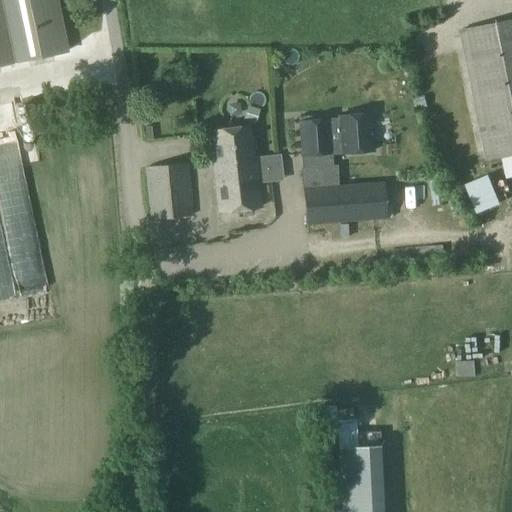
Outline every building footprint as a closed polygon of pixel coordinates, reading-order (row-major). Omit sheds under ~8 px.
[(57,0),(0,0),(0,66),(68,52),(57,0)] [(485,161),(511,155),(511,18),(458,31),(485,161)] [(338,118),(300,121),(303,167),(302,167),(303,187),(302,187),(305,225),(386,220),(384,181),(337,184),(335,165),(331,165),(330,151),(340,151),(340,153),(373,151),(370,114),(338,116),(338,118)] [(439,135),(473,129),(471,121),(437,127),(439,135)] [(261,207),(255,156),(254,157),(250,126),(209,131),(213,161),(211,161),(217,212),(261,207)] [(150,220),(193,215),(188,161),(144,166),(150,220)] [(261,254),(205,256),(206,265),(261,263),(261,254)] [(166,375),(375,363),(371,305),(163,316),(166,375)] [(478,419),(494,413),(490,404),(475,410),(478,419)] [(386,421),(363,421),(364,432),(386,432),(386,421)] [(338,447),(341,511),(382,511),(379,445),(338,447)]
